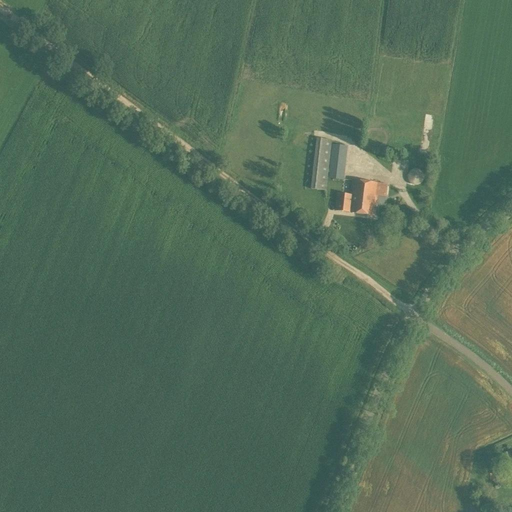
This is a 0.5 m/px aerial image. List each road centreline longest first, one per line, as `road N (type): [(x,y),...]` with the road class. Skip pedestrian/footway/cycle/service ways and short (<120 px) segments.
road 1 (track): [(0,10),(414,317)]
road 2 (unclassified): [(331,511),(414,317),(471,239),(511,203)]
